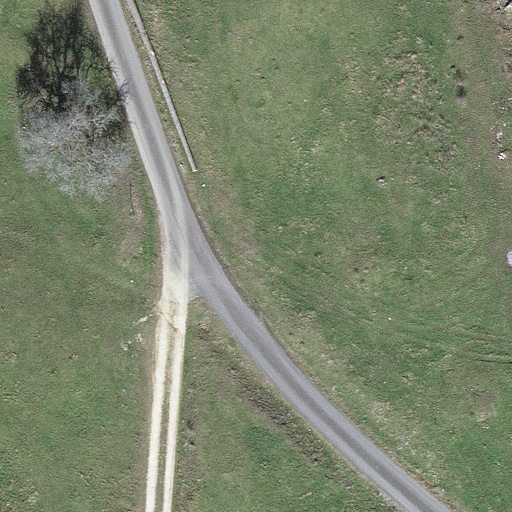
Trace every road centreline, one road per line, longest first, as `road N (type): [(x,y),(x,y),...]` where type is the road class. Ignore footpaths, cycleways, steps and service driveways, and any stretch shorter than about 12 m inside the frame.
road 1 (track): [(103,0),(189,238),(223,296),(318,412),(430,511)]
road 2 (track): [(153,511),(171,323),(189,238)]
